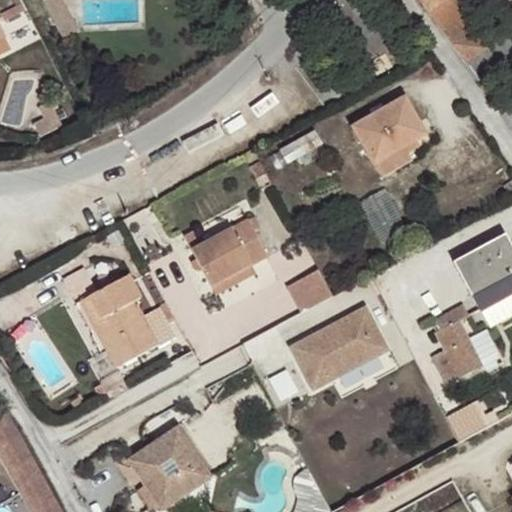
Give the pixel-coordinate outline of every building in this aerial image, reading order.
[(22,1),(21,0),(10,0),(15,8),(23,4),(22,1)] [(62,11),(55,0),(38,0),(47,18),(62,11)] [(418,0),(427,13),(445,0),(418,0)] [(445,0),(427,13),(463,62),(483,48),(449,0),(445,0)] [(6,25),(28,13),(23,4),(15,8),(1,15),(6,25)] [(511,26),(511,6),(502,13),(511,26)] [(68,23),(62,11),(47,18),(54,31),(68,23)] [(44,116),(50,128),(61,123),(49,100),(38,105),(44,116)] [(353,132),(374,170),(381,185),(418,165),(410,151),(430,140),(409,103),(353,132)] [(511,110),(503,117),(511,129),(511,110)] [(39,134),(50,128),(44,116),(32,122),(39,134)] [(381,201),(355,214),(376,255),(402,241),(381,201)] [(187,264),(207,299),(247,278),(264,269),(244,233),(187,264)] [(511,253),(503,238),(451,266),(479,317),(511,298),(511,253)] [(319,267),(290,286),(306,311),(334,293),(319,267)] [(247,278),(207,299),(211,307),(251,286),(247,278)] [(99,337),(90,343),(111,381),(153,356),(130,313),(135,311),(122,288),(83,310),(99,337)] [(464,309),(435,325),(441,335),(436,337),(445,355),(433,361),(448,389),(483,371),(460,325),(470,320),(464,309)] [(85,345),(90,343),(99,337),(83,310),(69,318),(85,345)] [(298,363),(315,394),(390,354),(367,312),(321,337),(327,347),(298,363)] [(292,352),(298,363),(327,347),(321,337),(292,352)] [(60,511),(52,498),(6,414),(0,417),(0,444),(36,511),(60,511)] [(174,437),(123,471),(141,499),(149,511),(172,511),(208,488),(174,437)] [(149,511),(141,499),(134,504),(139,511),(149,511)]
